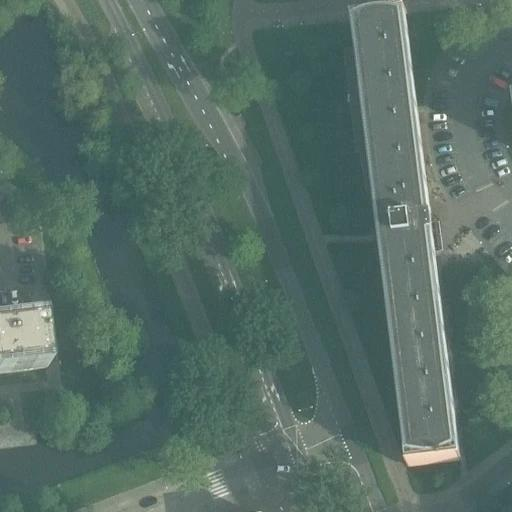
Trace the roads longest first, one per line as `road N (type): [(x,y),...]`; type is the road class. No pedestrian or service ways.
road 1 (tertiary): [(105,0),(297,450)]
road 2 (tertiary): [(347,432),(256,209),(146,0)]
road 3 (residential): [(511,29),(472,78),(463,121),(474,165),(511,221)]
road 4 (unclassified): [(180,501),(297,450)]
